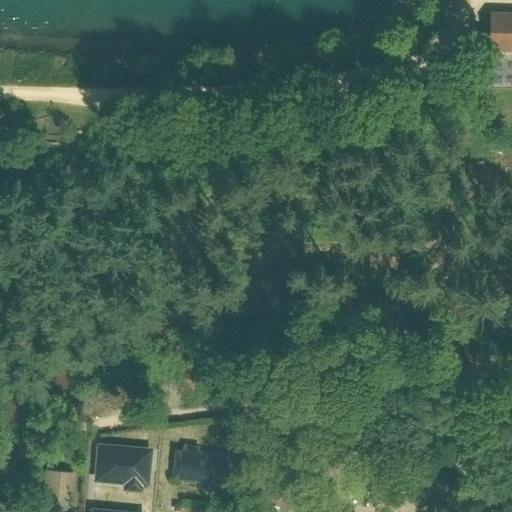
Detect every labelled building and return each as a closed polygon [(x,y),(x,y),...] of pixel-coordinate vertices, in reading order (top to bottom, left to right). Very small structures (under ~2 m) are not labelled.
[(511,54),(511,14),(474,13),(472,53),(511,54)] [(362,452),(375,408),(346,400),(333,443),(362,452)] [(424,454),(437,409),(404,400),(391,444),(424,454)] [(474,455),(485,414),(456,406),(444,447),(474,455)] [(272,434),(285,455),(318,434),(305,414),(272,434)] [(511,458),(511,420),(502,456),(511,458)] [(219,449),(173,443),(170,474),(216,479),(219,449)] [(265,487),(279,511),(281,511),(319,490),(304,464),(265,487)] [(72,511),(74,469),(41,468),(39,511),(72,511)]
